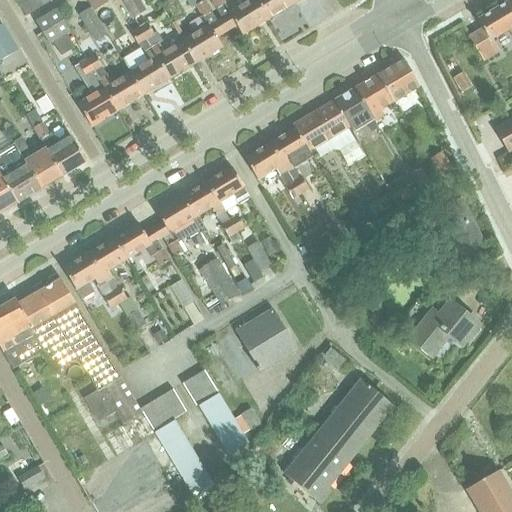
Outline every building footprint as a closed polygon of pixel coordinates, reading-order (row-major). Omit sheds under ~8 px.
[(47,3),(45,0),(31,0),(37,9),(47,3)] [(105,0),(86,0),(93,12),(108,3),(105,0)] [(120,0),(133,19),(145,12),(137,0),(120,0)] [(205,28),(182,42),(195,63),(222,47),(217,38),(223,34),(202,0),(186,0),(192,9),(196,7),(202,17),(200,18),(205,28)] [(268,19),(256,0),(238,0),(242,6),(230,13),(221,0),(209,0),(228,31),(236,26),(241,35),(268,19)] [(256,0),(268,19),(294,3),(291,0),(256,0)] [(467,37),(482,62),(496,54),(489,42),(509,30),(511,35),(511,1),(511,0),(510,0),(476,20),(482,29),(467,37)] [(95,42),(106,36),(89,9),(79,15),(95,42)] [(35,22),(49,45),(69,33),(56,10),(35,22)] [(157,34),(154,35),(147,23),(139,28),(146,40),(169,79),(195,63),(182,42),(164,53),(159,45),(162,43),(157,34)] [(0,25),(0,60),(17,51),(1,25),(0,25)] [(146,40),(139,28),(130,34),(137,46),(138,45),(141,49),(123,60),(131,73),(144,95),(169,79),(146,40)] [(144,95),(131,73),(112,85),(101,68),(102,68),(95,55),(87,60),(118,111),(144,95)] [(87,60),(73,68),(91,97),(77,105),(91,127),(118,111),(87,60)] [(399,63),(377,76),(393,101),(416,87),(401,61),(399,63)] [(393,101),(377,76),(355,89),(374,121),(385,115),(381,109),(393,102),(393,101)] [(355,89),(335,101),(350,127),(353,131),(367,123),(372,132),(378,128),(374,121),(355,89)] [(335,101),(314,114),(335,149),(338,149),(347,165),(363,156),(347,129),(350,127),(335,101)] [(34,111),(25,116),(45,150),(62,177),(86,163),(71,137),(58,145),(51,135),(49,136),(34,111)] [(314,114),(293,126),(295,130),(308,152),(314,148),(329,140),(314,114)] [(511,121),(494,131),(507,155),(511,151),(511,121)] [(312,158),(308,152),(295,130),(269,145),(299,194),(306,190),(299,177),(298,178),(293,168),(298,165),(299,166),(312,158)] [(21,139),(14,144),(41,190),(62,177),(45,150),(34,156),(30,150),(28,151),(21,139)] [(41,190),(14,144),(0,152),(0,176),(17,204),(41,190)] [(299,194),(269,145),(245,160),(257,180),(275,170),(284,186),(283,187),(290,199),(299,194)] [(443,178),(454,172),(442,152),(431,159),(443,178)] [(207,183),(219,203),(232,196),(238,205),(249,198),(231,168),(207,183)] [(421,191),(431,185),(420,168),(410,174),(421,191)] [(0,176),(0,214),(17,204),(0,176)] [(395,205),(412,196),(400,177),(384,187),(395,205)] [(219,203),(207,183),(182,198),(194,219),(211,208),(222,226),(221,226),(235,250),(243,245),(236,233),(228,220),(219,203)] [(391,208),(384,196),(369,205),(376,217),(391,208)] [(194,219),(182,198),(156,214),(162,223),(155,227),(174,258),(183,252),(178,243),(191,236),(192,238),(202,232),(194,219)] [(440,210),(452,234),(462,254),(483,243),(461,199),(440,210)] [(228,220),(236,233),(244,228),(236,215),(228,220)] [(328,239),(337,233),(325,215),(316,220),(328,239)] [(138,225),(113,240),(125,260),(145,248),(151,257),(154,255),(161,266),(169,261),(150,230),(143,234),(138,225)] [(308,251),(327,240),(320,229),(302,241),(308,251)] [(113,240),(88,254),(118,304),(126,318),(137,311),(129,297),(127,299),(119,287),(118,287),(108,270),(125,260),(113,240)] [(222,244),(216,248),(234,278),(240,274),(222,244)] [(247,251),(253,262),(261,274),(271,268),(257,244),(247,251)] [(118,304),(88,254),(63,270),(81,300),(94,293),(88,283),(93,280),(98,287),(96,288),(109,309),(118,304)] [(238,294),(217,259),(198,270),(219,305),(238,294)] [(261,274),(253,262),(243,268),(253,284),(263,278),(261,274)] [(142,414),(56,275),(14,300),(45,352),(57,373),(78,360),(97,391),(84,399),(95,417),(107,417),(115,412),(124,426),(142,414)] [(246,277),(237,283),(243,293),(252,288),(246,277)] [(182,309),(192,303),(180,282),(170,288),(182,309)] [(45,352),(14,300),(0,307),(0,348),(13,371),(45,352)] [(462,347),(479,325),(450,302),(433,323),(427,318),(410,341),(431,358),(449,336),(462,347)] [(258,372),(296,348),(273,310),(236,333),(256,367),(255,368),(258,372)] [(137,337),(148,330),(137,311),(126,318),(137,337)] [(162,329),(152,335),(157,343),(167,337),(162,329)] [(330,349),(324,357),(339,369),(345,361),(330,349)] [(204,372),(193,378),(206,400),(217,394),(204,372)] [(206,400),(193,378),(183,385),(195,406),(206,400)] [(326,489),(393,407),(361,380),(283,475),(319,504),(329,491),(326,489)] [(43,386),(32,393),(39,405),(51,398),(43,386)] [(162,397),(175,419),(185,413),(173,391),(162,397)] [(204,417),(224,405),(218,395),(198,407),(204,417)] [(175,419),(162,397),(151,404),(164,425),(175,419)] [(151,404),(141,410),(154,432),(164,425),(151,404)] [(224,405),(204,417),(210,427),(230,415),(224,405)] [(260,425),(251,409),(233,420),(236,425),(242,435),(260,425)] [(230,415),(210,427),(216,437),(236,425),(233,420),(230,415)] [(161,443),(181,431),(175,422),(155,433),(161,443)] [(242,435),(236,425),(216,437),(221,447),(242,435)] [(187,441),(181,431),(161,443),(166,453),(187,441)] [(242,435),(221,447),(227,457),(247,445),(242,435)] [(187,441),(166,453),(172,463),(192,451),(187,441)] [(192,451),(172,463),(178,473),(198,461),(192,451)] [(198,461),(178,473),(184,482),(204,471),(198,461)] [(24,490),(44,478),(37,467),(17,479),(24,490)] [(210,481),(204,471),(184,482),(189,492),(210,481)] [(511,511),(511,497),(498,473),(466,491),(478,511),(511,511)] [(215,490),(210,481),(189,492),(195,502),(215,490)]
